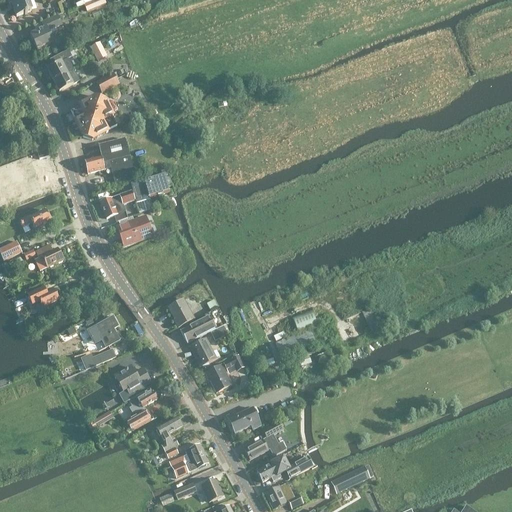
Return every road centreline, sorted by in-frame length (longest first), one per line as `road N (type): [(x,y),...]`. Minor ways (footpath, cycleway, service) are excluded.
road 1 (tertiary): [(259,511),(94,238),(53,121),(0,29)]
road 2 (track): [(167,350),(117,362),(0,414)]
